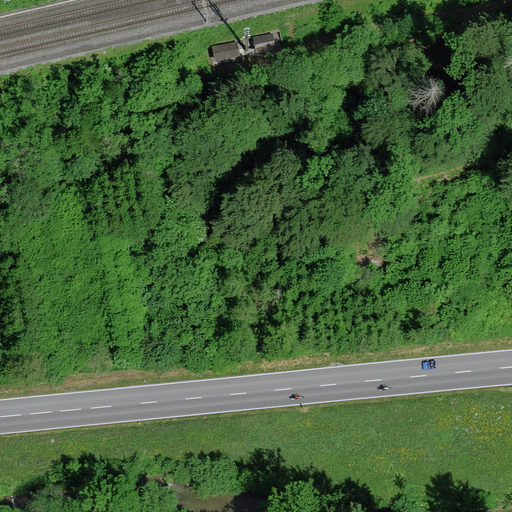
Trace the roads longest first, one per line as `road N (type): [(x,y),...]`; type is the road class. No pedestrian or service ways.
road 1 (primary): [(0,416),(511,366)]
road 2 (track): [(511,1),(293,42)]
